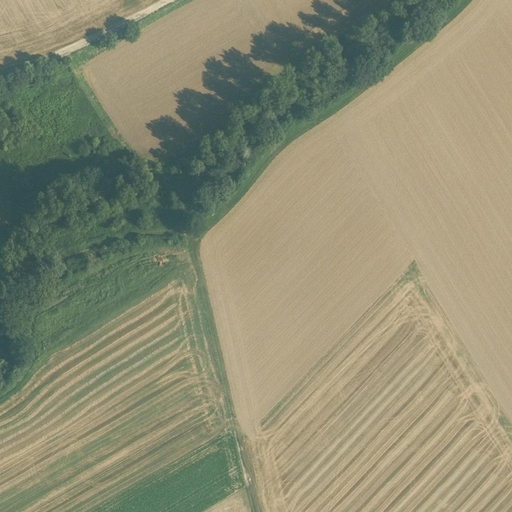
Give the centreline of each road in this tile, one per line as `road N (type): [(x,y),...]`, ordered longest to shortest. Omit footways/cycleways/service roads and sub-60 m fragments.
road 1 (track): [(0,276),(118,237),(189,237),(257,511)]
road 2 (track): [(189,237),(223,220),(296,138),(458,17),(468,0)]
road 3 (track): [(168,0),(88,44),(0,73)]
